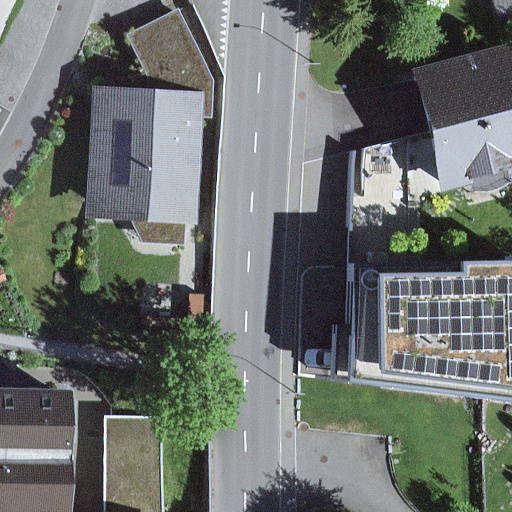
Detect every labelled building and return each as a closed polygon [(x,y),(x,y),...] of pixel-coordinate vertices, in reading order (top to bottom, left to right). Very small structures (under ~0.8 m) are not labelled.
[(511,0),(503,0),(506,12),(511,10),(511,0)] [(189,4),(135,28),(159,83),(100,81),(95,219),(205,223),(209,108),(219,108),(220,73),(189,4)] [(445,191),(482,183),(488,207),(511,201),(511,42),(417,64),(445,191)] [(511,257),(350,263),(351,379),(511,397),(511,257)] [(0,377),(0,456),(68,458),(69,378),(0,377)] [(170,511),(171,412),(113,412),(112,511),(170,511)] [(67,511),(68,458),(0,456),(0,511),(67,511)]
